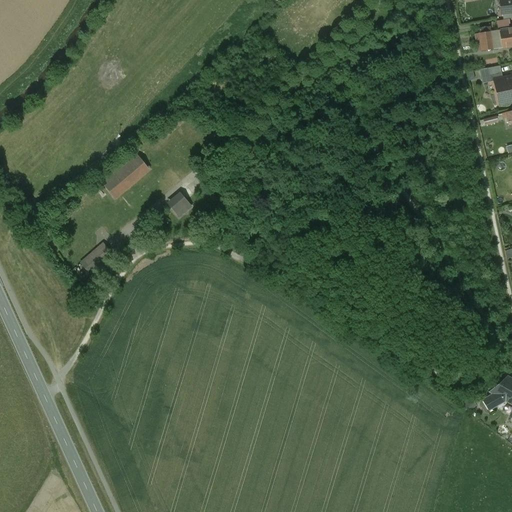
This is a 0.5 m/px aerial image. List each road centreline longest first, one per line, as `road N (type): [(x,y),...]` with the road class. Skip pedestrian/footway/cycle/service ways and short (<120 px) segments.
road 1 (track): [(135,256),(207,241),(247,261),(461,79)]
road 2 (track): [(320,61),(509,357)]
road 3 (track): [(293,217),(294,269),(430,370),(457,377),(511,356)]
road 4 (secondary): [(95,511),(0,299)]
